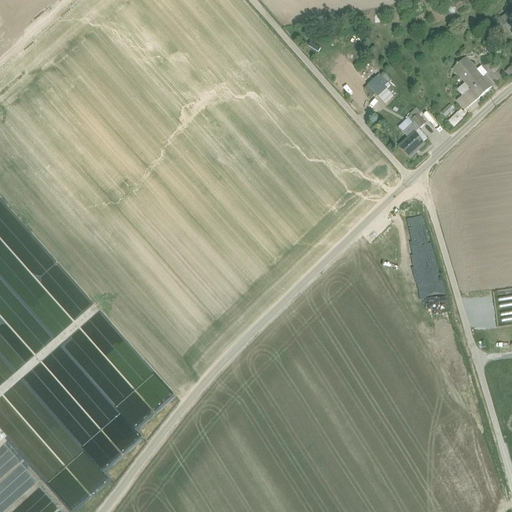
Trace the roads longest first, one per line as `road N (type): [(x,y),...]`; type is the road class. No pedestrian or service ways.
road 1 (unclassified): [(101,511),(186,403),(411,178)]
road 2 (unclassified): [(511,480),(425,189),(411,178)]
road 3 (unclassified): [(411,178),(252,0)]
road 4 (unclassified): [(411,178),(511,85)]
